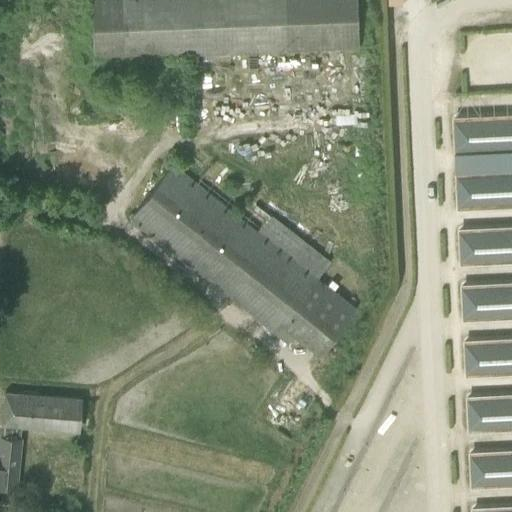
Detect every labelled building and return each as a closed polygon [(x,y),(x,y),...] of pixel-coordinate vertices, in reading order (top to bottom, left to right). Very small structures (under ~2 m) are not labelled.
[(358,45),(355,0),(90,0),(94,57),(126,55),(289,48),(358,45)] [(511,75),(511,32),(447,36),(449,78),(511,75)] [(511,116),(453,119),(454,133),(454,148),(511,144),(511,116)] [(132,212),(128,216),(144,228),(234,299),(241,304),(275,331),(287,341),(292,334),(317,355),(356,307),(317,277),(331,258),(271,211),(257,228),(196,182),(188,176),(172,164),(134,213),(132,212)] [(511,172),(456,175),(456,193),(457,203),(511,200),(511,172)] [(511,228),(458,231),(459,249),(460,259),(511,256),(511,228)] [(511,284),(461,287),(462,304),(462,315),(511,312),(511,284)] [(511,340),(464,343),(465,361),(465,371),(511,368),(511,340)] [(289,438),(314,396),(289,381),(264,422),(289,438)] [(0,483),(17,485),(22,425),(77,429),(80,397),(4,391),(0,437),(0,483)] [(511,396),(466,399),(467,410),(468,427),(511,424),(511,396)] [(511,452),(469,454),(470,473),(470,482),(511,480),(511,452)]
